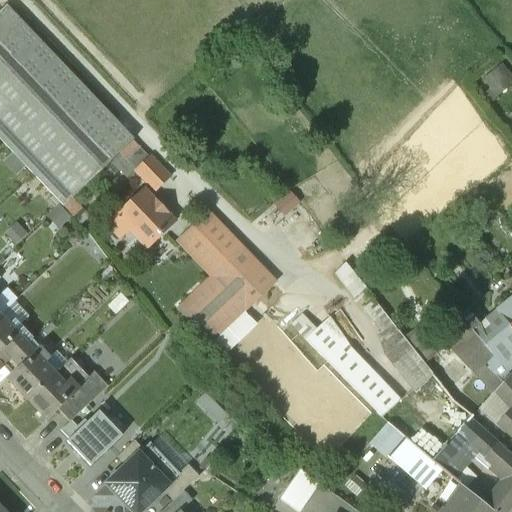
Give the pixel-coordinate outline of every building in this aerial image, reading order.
[(134,139),(6,5),(0,10),(0,138),(64,206),(65,205),(134,139)] [(169,176),(150,156),(136,170),(155,190),(169,176)] [(174,221),(144,189),(109,224),(120,236),(129,228),(147,247),(174,221)] [(24,210),(4,232),(16,243),(36,221),(24,210)] [(245,248),(209,211),(179,240),(214,276),(215,277),(245,248)] [(245,248),(215,277),(214,276),(180,309),(210,341),(244,308),(275,279),(245,248)] [(332,271),(353,296),(366,285),(345,260),(332,271)] [(7,288),(0,294),(0,315),(13,303),(17,298),(7,288)] [(511,297),(498,309),(511,327),(511,297)] [(433,372),(375,299),(364,308),(382,331),(379,334),(391,349),(386,354),(416,390),(433,372)] [(289,321),(306,338),(321,325),(304,307),(289,321)] [(258,322),(244,308),(210,341),(224,355),(258,322)] [(480,322),(469,308),(462,313),(473,328),(480,322)] [(511,367),(511,327),(498,309),(480,322),(473,328),(495,355),(496,354),(508,370),(509,370),(511,367)] [(473,328),(460,313),(439,329),(479,372),(487,364),(495,355),(473,328)] [(0,315),(0,353),(3,350),(11,359),(32,340),(15,322),(10,326),(0,315)] [(401,399),(352,347),(330,316),(321,325),(306,338),(331,363),(375,408),(383,416),(401,399)] [(32,340),(11,359),(19,368),(8,379),(27,399),(55,373),(44,362),(49,358),(32,340)] [(495,355),(487,364),(504,381),(511,373),(509,370),(508,370),(496,354),(495,355)] [(71,358),(55,373),(65,383),(69,379),(77,386),(88,376),(71,358)] [(504,381),(487,364),(479,372),(496,390),(497,390),(504,381)] [(88,376),(77,386),(79,389),(75,394),(74,393),(58,408),(70,421),(78,414),(93,400),(108,386),(94,370),(88,376)] [(55,373),(27,399),(46,419),(58,408),(74,393),(75,394),(79,389),(77,386),(69,379),(65,383),(55,373)] [(455,400),(434,373),(406,403),(432,426),(450,442),(460,431),(471,418),(474,415),(455,400)] [(504,381),(497,390),(511,406),(511,373),(504,381)] [(432,426),(406,403),(389,422),(404,435),(434,461),(448,445),(448,444),(450,442),(432,426)] [(511,410),(500,423),(511,434),(511,410)] [(71,421),(61,430),(69,439),(67,441),(90,465),(121,435),(120,433),(125,428),(113,416),(108,421),(98,411),(87,422),(85,419),(77,426),(71,421)] [(511,454),(471,418),(460,431),(495,462),(491,467),(508,481),(490,507),(496,511),(507,511),(511,506),(511,454)] [(380,447),(388,453),(404,435),(389,422),(372,440),(374,441),(380,447)] [(434,461),(404,435),(388,453),(427,487),(443,469),(434,461)] [(117,457),(126,466),(139,453),(143,449),(135,440),(117,457)] [(369,460),(380,447),(374,441),(362,454),(369,460)] [(143,449),(139,453),(169,485),(181,474),(180,473),(150,442),(143,449)] [(448,445),(434,461),(443,469),(456,479),(468,465),(448,445)] [(107,483),(134,511),(141,511),(164,491),(169,485),(139,453),(126,466),(107,483)] [(169,485),(164,491),(173,500),(183,491),(199,476),(188,465),(180,473),(181,474),(169,485)] [(301,468),(280,498),(300,511),(320,482),(301,468)] [(496,511),(490,507),(464,485),(447,510),(443,507),(439,511),(496,511)] [(173,500),(160,511),(178,511),(179,511),(192,500),(183,491),(173,500)]
